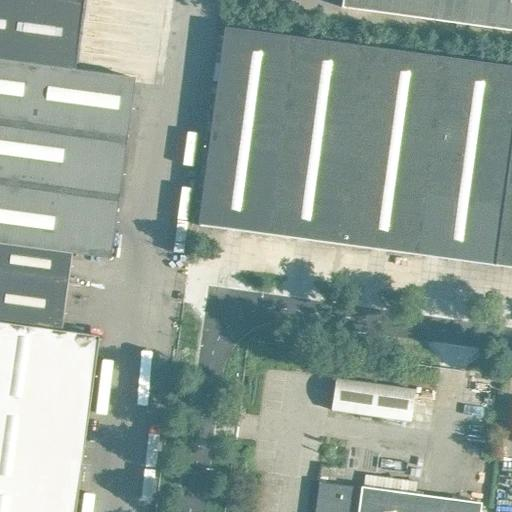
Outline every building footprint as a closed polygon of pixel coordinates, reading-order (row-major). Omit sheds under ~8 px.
[(0,0),(0,511),(75,511),(99,336),(62,331),(72,253),(110,258),(134,79),(93,73),(92,84),(85,83),(87,72),(74,70),(83,0),(0,0)] [(511,0),(343,0),(342,8),(511,30),(511,0)] [(226,27),(198,225),(337,244),(364,45),(226,27)] [(511,65),(364,45),(337,244),(495,265),(511,145),(511,65)] [(511,145),(495,265),(511,267),(511,145)] [(408,429),(412,398),(333,387),(328,418),(408,429)] [(319,482),(314,511),(480,511),(482,504),(362,487),(362,488),(340,485),(341,477),(343,477),(348,443),(325,440),(321,474),(333,476),(332,484),(319,482)]
